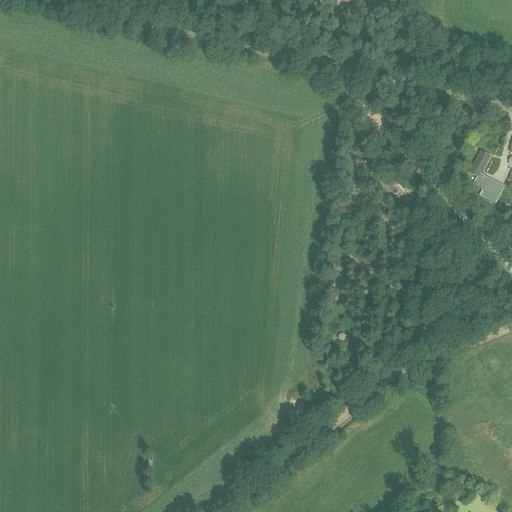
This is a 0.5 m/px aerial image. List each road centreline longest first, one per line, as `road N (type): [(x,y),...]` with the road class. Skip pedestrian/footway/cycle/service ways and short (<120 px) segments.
road 1 (unclassified): [(511,108),(48,0)]
road 2 (track): [(223,511),(404,365),(511,323)]
road 3 (track): [(330,66),(511,269)]
